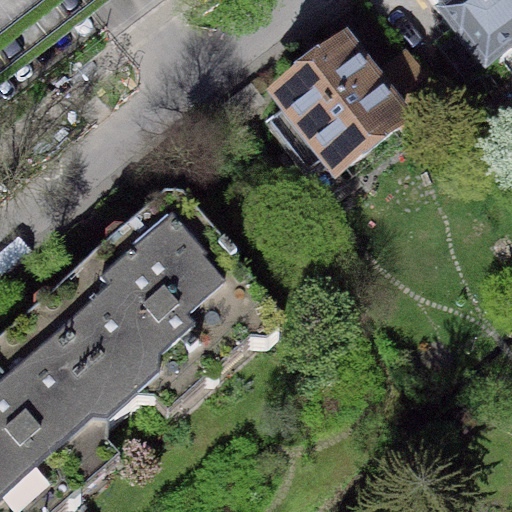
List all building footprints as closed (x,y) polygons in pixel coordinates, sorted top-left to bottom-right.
[(0,0),(0,92),(120,0),(0,0)] [(436,51),(466,90),(511,54),(511,0),(431,0),(444,17),(441,19),(455,37),(436,51)] [(313,80),(280,105),(289,117),(269,132),(308,181),(327,166),(337,178),(399,130),(407,140),(446,110),(405,58),(369,86),(346,55),(313,80)] [(33,320),(34,321),(123,420),(137,408),(154,409),(170,395),(171,378),(185,365),(207,388),(213,389),(219,383),(219,378),(198,354),(212,341),(229,342),(237,335),(250,350),(267,351),(279,340),(280,324),(233,270),(236,267),(182,206),(165,205),(127,239),(126,238),(114,237),(110,241),(105,245),(105,256),(106,257),(56,302),(55,301),(43,300),(34,308),(33,320)] [(108,433),(123,420),(34,321),(0,350),(0,511),(32,511),(33,500),(47,487),(69,511),(74,511),(80,506),(81,500),(60,476),(74,463),(91,465),(107,450),(108,433)]
